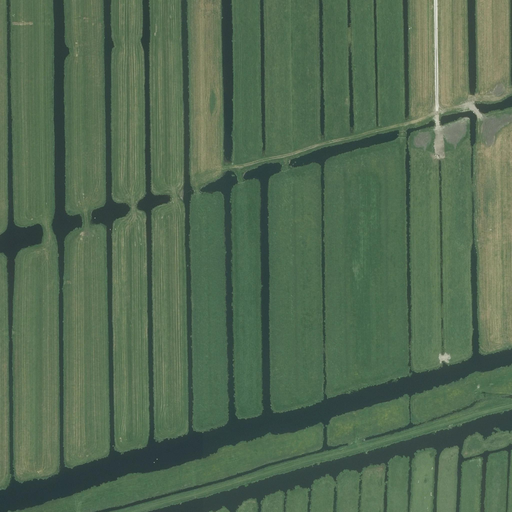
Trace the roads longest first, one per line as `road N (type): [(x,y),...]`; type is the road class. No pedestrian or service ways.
road 1 (track): [(129,511),(511,404)]
road 2 (track): [(222,168),(283,159),(511,91)]
